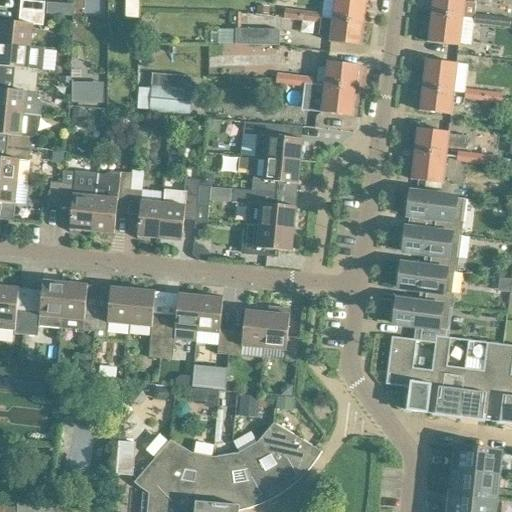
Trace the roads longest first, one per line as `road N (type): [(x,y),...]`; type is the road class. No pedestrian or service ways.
road 1 (residential): [(316,282),(0,251)]
road 2 (residential): [(316,282),(330,172),(381,141)]
road 3 (residential): [(395,430),(351,369),(361,288)]
road 4 (residential): [(361,288),(381,141)]
road 5 (residential): [(381,141),(400,0)]
